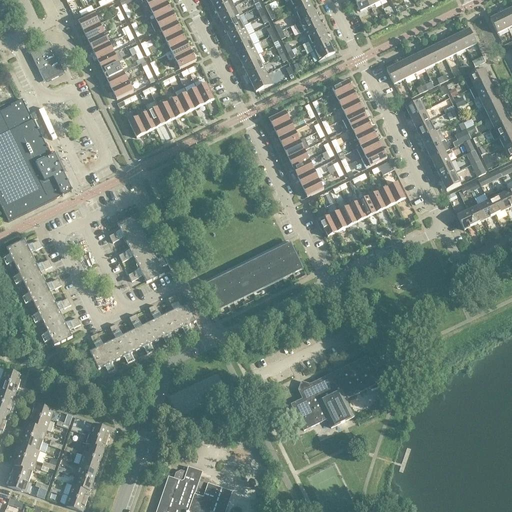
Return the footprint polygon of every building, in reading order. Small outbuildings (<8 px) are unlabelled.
[(167,4),(165,0),(149,0),(146,2),(151,11),(167,4)] [(234,7),(230,0),(223,0),(212,5),(217,15),(234,7)] [(310,6),(307,0),(297,0),(289,4),(294,14),(310,6)] [(370,7),(366,0),(353,0),(360,12),(370,7)] [(172,13),(167,4),(151,11),(156,21),(172,13)] [(315,15),(310,6),(294,14),(299,23),(315,15)] [(238,17),(234,7),(217,15),(222,25),(238,17)] [(511,27),(511,12),(511,10),(500,15),(508,29),(511,27)] [(176,23),(172,13),(156,21),(150,24),(155,33),(160,31),(176,23)] [(99,25),(94,15),(78,23),(83,33),(99,25)] [(320,25),(315,15),(299,23),(294,25),(299,35),(304,33),(320,25)] [(508,29),(500,15),(490,20),(497,35),(497,34),(508,29)] [(243,26),(238,17),(222,25),(227,35),(243,26)] [(181,33),(176,23),(160,31),(165,41),(181,33)] [(104,34),(99,25),(83,33),(88,42),(104,34)] [(325,35),(320,25),(304,33),(308,43),(325,35)] [(248,36),(243,26),(227,35),(231,44),(248,36)] [(476,45),(469,30),(468,30),(468,31),(458,36),(465,50),(476,45)] [(186,42),(181,33),(165,41),(170,50),(186,42)] [(109,44),(104,34),(88,42),(93,52),(109,44)] [(329,44),(325,35),(308,43),(313,52),(329,44)] [(253,46),(248,36),(231,44),(236,54),(253,46)] [(465,50),(458,36),(448,41),(455,55),(465,50)] [(455,55),(448,41),(438,46),(445,60),(455,55)] [(191,52),(186,42),(170,50),(175,60),(191,52)] [(29,53),(37,68),(36,68),(37,72),(38,71),(39,73),(49,67),(59,63),(49,43),(29,53)] [(113,54),(109,44),(93,52),(97,62),(113,54)] [(337,59),(329,44),(313,52),(318,62),(321,67),(337,59)] [(257,56),(253,46),(236,54),(241,64),(257,56)] [(445,60),(438,46),(428,51),(435,65),(445,60)] [(435,65),(428,51),(417,56),(425,70),(435,65)] [(118,52),(113,54),(97,62),(102,71),(118,64),(123,61),(118,52)] [(196,62),(191,52),(175,60),(180,70),(196,62)] [(262,65),(257,56),(241,64),(246,73),(262,65)] [(425,70),(417,56),(407,61),(414,75),(425,70)] [(414,75),(407,61),(397,66),(404,80),(414,75)] [(64,73),(59,63),(49,67),(39,73),(44,82),(46,82),(46,83),(50,81),(49,80),(64,73)] [(123,73),(118,64),(102,71),(107,81),(123,73)] [(267,75),(262,65),(246,73),(250,83),(267,75)] [(404,80),(397,66),(387,71),(386,71),(393,85),(394,85),(404,80)] [(484,69),(464,80),(469,90),(490,80),(484,69)] [(128,83),(123,73),(107,81),(112,91),(128,83)] [(272,85),(267,75),(250,83),(255,93),(272,85)] [(204,80),(194,85),(204,106),(214,101),(204,80)] [(495,90),(490,80),(469,90),(474,101),(478,98),(495,90)] [(332,89),(337,99),(353,91),(348,81),(332,89)] [(133,93),(128,83),(112,91),(117,101),(133,93)] [(194,85),(194,84),(184,89),(186,94),(194,110),(204,106),(194,85)] [(443,87),(438,90),(442,97),(447,95),(443,87)] [(455,88),(449,91),(451,97),(457,94),(455,88)] [(500,101),(495,90),(478,98),(483,109),(500,101)] [(357,101),(353,91),(337,99),(341,109),(357,101)] [(194,110),(186,94),(177,99),(185,115),(194,110)] [(460,97),(453,101),(455,104),(457,109),(460,107),(464,105),(460,97)] [(185,115),(177,99),(167,104),(175,120),(185,115)] [(321,99),(316,102),(319,108),(324,105),(321,99)] [(13,105),(10,106),(11,107),(13,112),(15,112),(25,107),(21,100),(13,105)] [(362,111),(357,101),(341,109),(346,119),(362,111)] [(405,108),(410,119),(425,112),(419,101),(405,108)] [(505,111),(500,101),(483,109),(488,119),(505,111)] [(175,120),(167,104),(157,109),(165,125),(175,120)] [(452,106),(443,110),(445,114),(454,110),(452,106)] [(0,112),(0,206),(8,223),(54,201),(54,200),(62,196),(62,197),(63,197),(63,195),(71,192),(71,193),(72,192),(72,191),(71,191),(67,183),(68,183),(67,182),(66,182),(63,175),(64,174),(63,173),(54,155),(51,156),(47,149),(47,148),(47,147),(46,147),(42,140),(43,139),(42,138),(38,131),(38,130),(38,129),(37,129),(34,122),(34,121),(34,120),(32,121),(25,107),(15,112),(13,112),(11,107),(0,112)] [(165,125),(157,109),(148,113),(156,129),(165,125)] [(367,121),(362,111),(346,119),(342,121),(347,130),(367,121)] [(453,111),(446,114),(449,121),(457,118),(453,111)] [(510,121),(505,111),(488,119),(493,129),(510,121)] [(269,120),(274,130),(290,122),(285,112),(269,120)] [(430,122),(425,112),(410,119),(415,129),(430,122)] [(156,129),(148,113),(138,118),(146,134),(156,129)] [(146,134),(138,118),(128,123),(136,139),(146,134)] [(470,120),(463,124),(466,130),(472,127),(473,127),(470,120)] [(372,130),(367,121),(347,130),(351,140),(356,138),(372,130)] [(511,132),(511,125),(510,121),(493,129),(489,131),(494,142),(499,139),(511,132)] [(294,132),(290,122),(274,130),(278,140),(294,132)] [(435,133),(430,122),(415,129),(420,140),(435,133)] [(472,127),(466,130),(469,136),(475,133),(472,127)] [(376,140),(372,130),(356,138),(360,148),(376,140)] [(444,141),(439,130),(435,133),(420,140),(425,150),(440,143),(444,141)] [(299,142),(294,132),(278,140),(283,150),(299,142)] [(511,145),(511,132),(499,139),(504,150),(511,145)] [(308,149),(304,140),(299,142),(283,150),(288,159),(304,151),(308,149)] [(381,150),(376,140),(360,148),(356,150),(361,160),(381,150)] [(445,153),(440,143),(425,150),(430,160),(445,153)] [(480,148),(477,150),(480,156),(485,154),(482,147),(480,148)] [(386,160),(381,150),(361,160),(366,170),(386,160)] [(309,161),(304,151),(288,159),(293,169),(309,161)] [(471,153),(466,155),(471,165),(480,161),(474,151),(471,153)] [(450,163),(445,153),(430,160),(435,170),(450,163)] [(490,156),(482,160),(487,170),(495,166),(490,156)] [(313,171),(309,161),(293,169),(297,179),(313,171)] [(480,161),(471,165),(477,178),(485,174),(480,161)] [(393,173),(388,163),(377,168),(379,173),(382,178),(393,173)] [(455,174),(450,163),(435,170),(440,181),(455,174)] [(318,180),(313,171),(297,179),(302,188),(318,180)] [(460,184),(455,174),(440,181),(446,191),(460,184)] [(497,179),(495,174),(488,177),(490,182),(497,179)] [(167,186),(161,175),(155,178),(160,189),(167,186)] [(490,182),(488,177),(481,180),(484,185),(490,182)] [(323,190),(318,180),(302,188),(307,198),(323,190)] [(477,189),(475,183),(468,187),(470,192),(477,189)] [(397,184),(387,189),(395,205),(405,200),(397,184)] [(506,187),(496,192),(505,211),(511,207),(511,199),(508,192),(506,187)] [(395,205),(387,189),(378,193),(385,209),(395,205)] [(505,211),(496,192),(486,197),(488,202),(495,216),(505,211)] [(385,209),(378,193),(368,198),(376,214),(385,209)] [(326,194),(322,196),(327,207),(332,205),(326,194)] [(376,214),(368,198),(358,203),(366,219),(376,214)] [(495,216),(488,202),(477,207),(484,221),(495,216)] [(366,219),(358,203),(348,208),(356,224),(366,219)] [(484,221),(477,207),(467,212),(474,226),(484,221)] [(356,224),(348,208),(339,212),(347,228),(356,224)] [(347,228),(339,212),(329,217),(337,233),(347,228)] [(474,226),(467,212),(456,217),(463,231),(474,226)] [(138,223),(135,216),(117,225),(120,232),(116,234),(119,241),(124,239),(127,245),(145,236),(142,230),(148,227),(147,223),(145,220),(138,223)] [(337,233),(329,217),(319,222),(327,238),(337,233)] [(119,241),(116,234),(109,237),(112,244),(119,241)] [(148,242),(145,236),(127,245),(130,251),(126,253),(129,260),(133,258),(136,264),(154,256),(151,249),(158,246),(155,239),(148,242)] [(28,247),(24,241),(6,249),(9,256),(3,259),(6,266),(13,263),(16,269),(34,260),(31,254),(35,252),(32,245),(28,247)] [(42,248),(39,242),(32,245),(35,252),(42,248)] [(290,244),(289,244),(290,245),(205,286),(204,286),(217,313),(303,270),(290,244)] [(129,260),(126,253),(119,257),(122,264),(129,260)] [(157,262),(154,256),(136,264),(139,271),(135,273),(138,280),(143,277),(146,284),(164,275),(161,269),(167,265),(164,259),(157,262)] [(37,267),(34,260),(16,269),(19,275),(12,279),(16,286),(22,282),(25,289),(43,280),(40,273),(45,271),(41,264),(37,267)] [(52,268),(48,261),(41,264),(45,271),(52,268)] [(138,280),(135,273),(128,276),(131,283),(138,280)] [(47,286),(43,280),(25,289),(28,295),(22,298),(25,305),(32,302),(35,308),(53,299),(50,293),(54,291),(51,284),(47,286)] [(61,287),(58,280),(51,284),(54,291),(61,287)] [(178,304),(175,297),(168,300),(171,307),(178,304)] [(56,305),(53,299),(35,308),(38,314),(31,318),(35,324),(41,321),(44,327),(62,318),(59,312),(64,310),(60,303),(56,305)] [(71,307),(67,300),(60,303),(64,310),(71,307)] [(180,308),(178,304),(171,307),(173,311),(167,315),(176,333),(182,330),(185,336),(192,333),(189,326),(196,323),(187,305),(180,308)] [(159,313),(155,306),(148,310),(152,317),(159,313)] [(161,318),(159,313),(152,317),(154,321),(148,324),(157,342),(163,339),(166,346),(173,342),(170,336),(176,333),(167,315),(161,318)] [(139,323),(136,316),(129,319),(132,326),(139,323)] [(66,325),(62,318),(44,327),(47,334),(41,337),(44,344),(51,340),(54,347),(72,338),(69,332),(73,329),(70,323),(66,325)] [(80,326),(77,319),(70,323),(73,329),(80,326)] [(141,327),(139,323),(132,326),(135,331),(128,334),(137,352),(143,349),(147,355),(154,352),(150,345),(157,342),(148,324),(141,327)] [(120,332),(117,325),(110,329),(113,336),(120,332)] [(122,337),(120,332),(113,336),(115,340),(109,343),(118,361),(124,358),(127,365),(134,361),(131,355),(137,352),(128,334),(122,337)] [(101,342),(97,335),(90,338),(94,345),(101,342)] [(103,346),(101,342),(94,345),(96,350),(89,353),(98,371),(105,368),(108,374),(115,371),(111,364),(118,361),(109,343),(103,346)] [(367,357),(339,371),(309,385),(301,382),(298,391),(302,399),(290,405),(291,407),(297,420),(300,425),(303,432),(326,421),(330,429),(354,418),(346,400),(371,388),(380,383),(376,376),(372,367),(367,357)] [(22,376),(4,370),(1,381),(19,387),(22,376)] [(19,387),(1,381),(0,382),(0,391),(15,397),(19,387)] [(15,397),(0,391),(0,403),(12,407),(15,397)] [(233,402),(230,397),(221,401),(224,406),(233,402)] [(12,407),(0,403),(0,414),(8,417),(12,407)] [(53,411),(35,405),(32,416),(50,422),(53,411)] [(8,417),(0,414),(0,426),(5,428),(8,417)] [(50,422),(32,416),(28,426),(46,432),(50,422)] [(111,431),(93,425),(89,435),(107,441),(111,431)] [(46,432),(28,426),(25,436),(43,442),(46,432)] [(107,441),(89,435),(86,445),(104,452),(107,441)] [(43,442),(25,436),(21,446),(39,452),(43,442)] [(104,452),(86,445),(82,456),(100,462),(104,452)] [(39,452),(21,446),(18,456),(36,463),(39,452)] [(36,463),(18,456),(14,467),(32,473),(36,463)] [(100,462),(82,456),(79,466),(97,472),(100,462)] [(97,472),(79,466),(75,476),(93,482),(97,472)] [(32,473),(14,467),(11,477),(29,483),(32,473)] [(202,473),(188,468),(185,475),(180,473),(177,474),(175,480),(168,478),(156,511),(225,511),(232,493),(208,485),(209,480),(201,477),(202,473)] [(93,482),(75,476),(72,486),(90,492),(93,482)] [(29,483),(11,477),(7,487),(25,494),(29,483)] [(90,492),(72,486),(68,497),(86,503),(90,492)] [(83,511),(86,503),(68,497),(65,507),(78,511),(83,511)]
